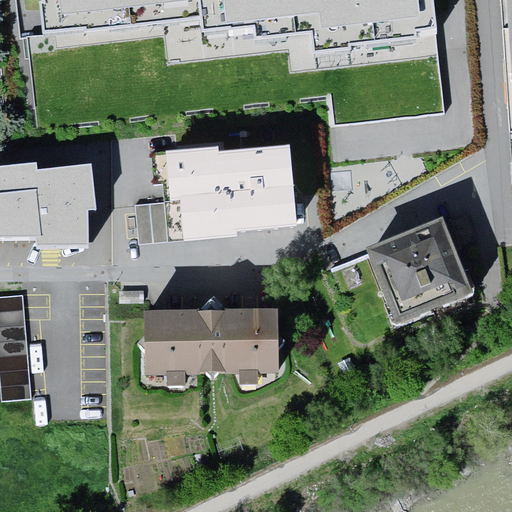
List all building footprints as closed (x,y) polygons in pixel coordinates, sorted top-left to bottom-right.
[(132,121),(118,0),(40,0),(41,5),(38,4),(41,34),(25,35),(35,132),(132,121)] [(229,109),(215,0),(118,0),(132,121),(229,109)] [(215,0),(229,109),(328,96),(314,0),(215,0)] [(444,115),(432,0),(314,0),(328,96),(332,125),(444,115)] [(511,0),(501,0),(503,29),(511,28),(511,0)] [(511,28),(503,29),(508,122),(511,121),(511,28)] [(297,229),(291,154),(156,165),(162,240),(297,229)] [(0,241),(33,242),(33,247),(88,247),(88,213),(97,213),(92,166),(37,173),(36,165),(0,169),(0,241)] [(471,294),(433,216),(354,255),(391,333),(471,294)] [(21,293),(0,294),(0,405),(31,402),(21,293)] [(280,302),(151,305),(152,378),(281,375),(280,302)]
